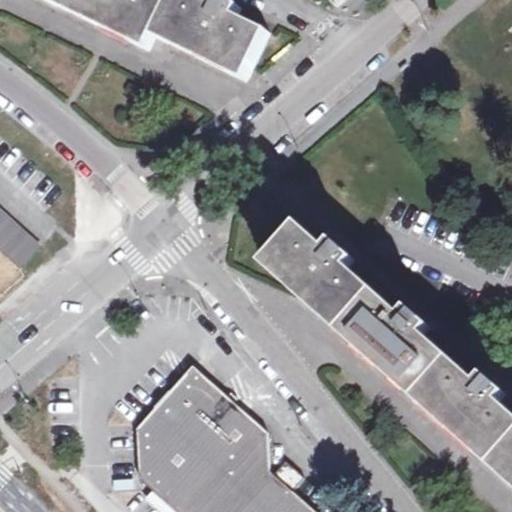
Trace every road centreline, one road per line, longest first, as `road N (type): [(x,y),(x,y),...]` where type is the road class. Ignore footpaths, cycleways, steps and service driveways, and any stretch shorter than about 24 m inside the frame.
road 1 (residential): [(159,218),(400,511)]
road 2 (residential): [(414,0),(159,218)]
road 3 (residential): [(159,218),(0,365)]
road 4 (residential): [(0,83),(159,218)]
